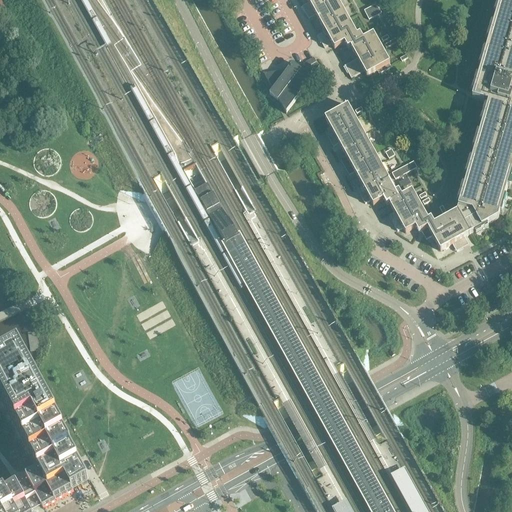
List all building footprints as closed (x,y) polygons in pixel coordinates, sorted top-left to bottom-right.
[(337,0),(306,0),(309,4),(302,8),(309,20),(316,16),(318,21),(342,8),(337,0)] [(511,0),(500,0),(472,99),(488,104),(457,213),(470,236),(498,220),(511,172),(511,0)] [(364,11),(369,21),(382,14),(377,5),(364,11)] [(357,36),(348,20),(342,8),(318,21),(325,32),(317,36),(325,49),(332,45),(335,50),(345,44),(348,50),(350,48),(350,49),(351,48),(364,41),(363,41),(360,35),(357,36)] [(390,65),(381,48),(374,35),(372,36),(366,39),(363,41),(364,41),(351,48),(357,60),(344,67),(351,80),(364,73),(367,78),(390,65)] [(399,42),(397,39),(385,46),(386,49),(399,42)] [(316,62),(314,58),(306,62),(308,67),(316,62)] [(286,115),(310,83),(320,70),(320,69),(302,71),(293,64),(287,72),(286,72),(264,74),(273,91),(270,95),(278,101),(279,101),(286,115)] [(391,68),(391,67),(390,65),(377,72),(378,74),(379,75),(391,68)] [(341,149),(364,136),(348,107),(325,120),(332,132),(324,136),(331,148),(339,144),(341,149)] [(357,177),(380,165),(364,136),(341,149),(348,160),(337,166),(344,179),(355,173),(357,177)] [(391,150),(390,151),(387,153),(385,154),(389,160),(395,156),(391,150)] [(417,169),(414,163),(402,169),(392,174),(395,181),(401,178),(404,176),(417,169)] [(399,192),(396,193),(380,165),(357,177),(363,189),(354,195),(361,207),(370,202),(373,207),(389,198),(391,203),(402,197),(399,192)] [(204,208),(223,242),(235,235),(217,201),(207,184),(194,191),(204,208)] [(434,225),(431,219),(428,221),(412,192),(402,197),(391,203),(389,205),(396,217),(384,223),(391,236),(403,229),(406,234),(421,226),(424,230),(421,232),(421,233),(428,229),(429,232),(440,252),(452,245),(456,253),(469,246),(465,238),(470,236),(457,213),(434,225)] [(0,402),(11,421),(19,437),(20,438),(23,443),(26,448),(26,449),(29,454),(29,455),(32,460),(32,461),(35,466),(36,466),(39,472),(33,475),(32,475),(27,478),(26,478),(16,484),(10,487),(10,486),(9,486),(9,485),(9,484),(8,484),(8,483),(7,482),(7,481),(6,480),(6,479),(5,479),(5,478),(4,477),(3,476),(2,475),(2,474),(1,474),(1,473),(0,473),(0,472),(0,511),(31,511),(32,511),(41,506),(42,508),(43,508),(56,501),(72,493),(89,483),(88,483),(89,483),(89,482),(86,477),(82,470),(76,458),(75,458),(72,453),(72,452),(69,447),(69,446),(66,441),(66,440),(64,436),(63,435),(62,435),(60,429),(59,429),(57,424),(56,423),(54,420),(53,418),(53,417),(28,371),(23,363),(23,362),(22,362),(21,363),(15,366),(9,369),(8,370),(2,373),(1,374),(0,374),(0,402)] [(182,391),(192,386),(188,376),(177,380),(182,391)]
